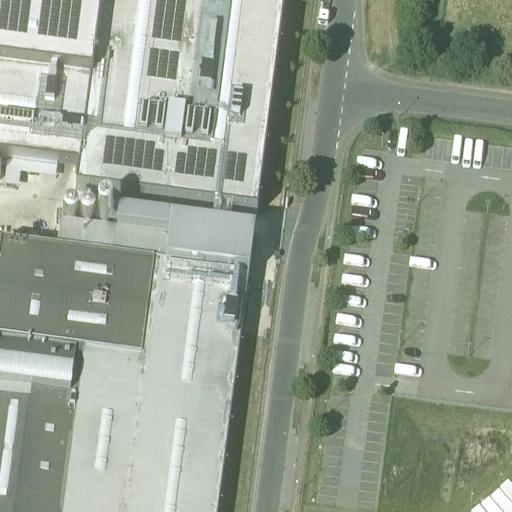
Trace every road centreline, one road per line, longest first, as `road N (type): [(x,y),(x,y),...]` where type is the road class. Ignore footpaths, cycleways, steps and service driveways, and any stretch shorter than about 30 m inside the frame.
road 1 (unclassified): [(334,92),(270,511)]
road 2 (unclassified): [(334,92),(511,115)]
